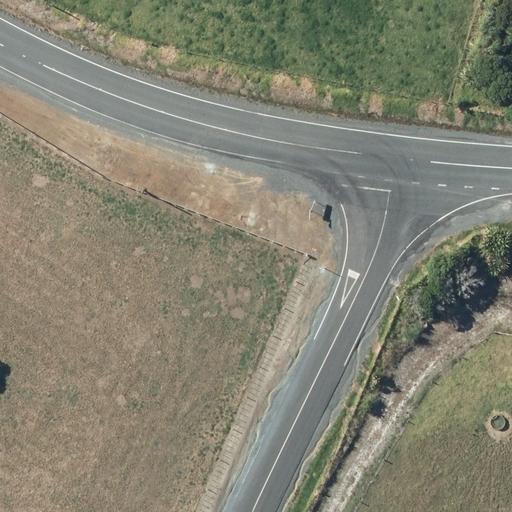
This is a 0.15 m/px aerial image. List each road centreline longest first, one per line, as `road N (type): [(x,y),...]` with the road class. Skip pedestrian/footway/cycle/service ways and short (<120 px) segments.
road 1 (tertiary): [(0,44),(195,121),(397,159)]
road 2 (unclassified): [(397,159),(366,274),(253,511)]
